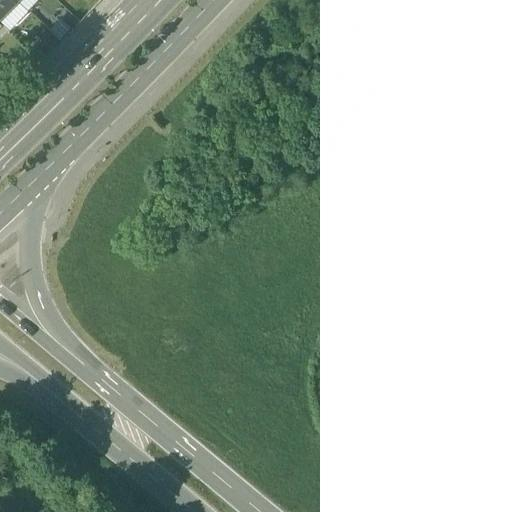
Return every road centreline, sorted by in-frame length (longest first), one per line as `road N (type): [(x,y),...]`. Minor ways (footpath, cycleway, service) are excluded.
road 1 (motorway): [(253,511),(68,354)]
road 2 (primary): [(51,162),(215,0)]
road 3 (motorway): [(68,354),(29,262),(31,213),(51,162)]
road 4 (primary): [(144,0),(0,136)]
road 5 (motorway): [(72,420),(191,511)]
